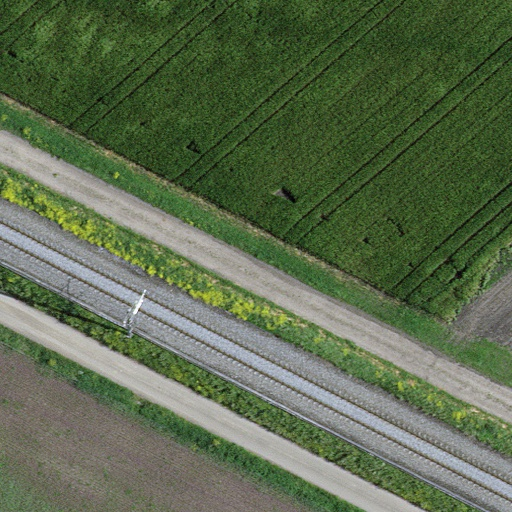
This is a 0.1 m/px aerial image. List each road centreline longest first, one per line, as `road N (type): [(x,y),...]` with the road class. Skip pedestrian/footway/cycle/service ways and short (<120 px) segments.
road 1 (track): [(511,418),(0,151)]
road 2 (track): [(363,511),(0,322)]
